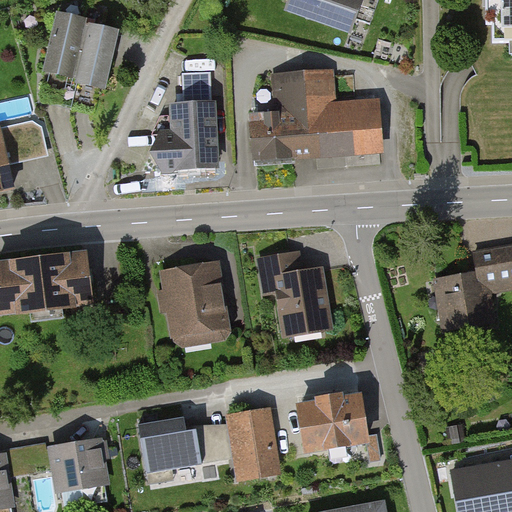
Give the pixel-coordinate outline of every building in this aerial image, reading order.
[(357,0),(283,0),(280,11),(345,35),(357,0)] [(511,0),(478,0),(479,22),(491,22),(491,44),(511,43),(511,0)] [(50,19),(36,75),(67,83),(80,27),(50,19)] [(82,23),(67,84),(99,91),(114,31),(82,23)] [(238,125),(242,171),(385,160),(380,99),(332,103),(330,75),(272,80),(275,115),(257,116),(257,123),(238,125)] [(149,138),(151,175),(215,171),(211,104),(166,107),(168,137),(149,138)] [(0,199),(11,198),(3,150),(0,150),(0,199)] [(432,280),(440,330),(497,320),(493,291),(511,288),(511,244),(476,250),(479,272),(432,280)] [(302,255),(257,259),(261,300),(279,298),(283,341),(333,336),(326,265),(303,268),(302,255)] [(86,262),(0,273),(0,324),(93,312),(86,262)] [(226,340),(216,266),(159,274),(170,348),(226,340)] [(362,391),(298,401),(306,453),(370,443),(362,391)] [(267,414),(229,419),(231,425),(236,459),(239,478),(276,473),(267,414)] [(185,418),(140,425),(148,474),(236,459),(231,425),(187,432),(185,418)] [(46,445),(21,449),(26,476),(58,471),(61,493),(84,489),(87,505),(109,501),(98,441),(47,449),(46,445)] [(3,457),(0,457),(0,511),(11,511),(6,480),(26,476),(21,449),(2,452),(3,457)] [(511,511),(511,459),(450,469),(457,511),(511,511)]
